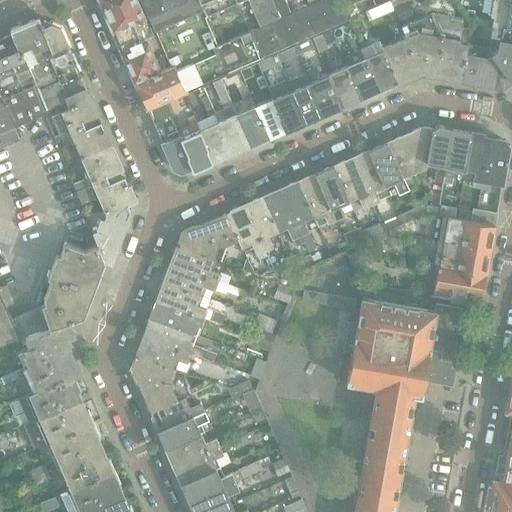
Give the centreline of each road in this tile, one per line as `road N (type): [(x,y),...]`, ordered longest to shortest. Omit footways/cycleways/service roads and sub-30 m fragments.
road 1 (residential): [(165,211),(425,100),(511,116)]
road 2 (residential): [(466,511),(511,251)]
road 3 (residential): [(75,0),(165,211)]
road 4 (residential): [(103,360),(168,511)]
road 5 (residential): [(103,360),(153,224),(165,211)]
